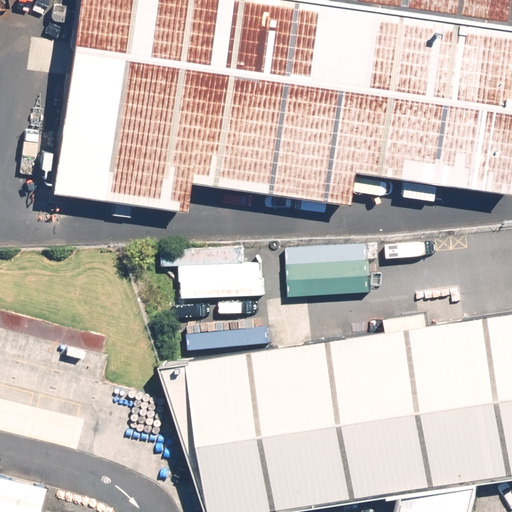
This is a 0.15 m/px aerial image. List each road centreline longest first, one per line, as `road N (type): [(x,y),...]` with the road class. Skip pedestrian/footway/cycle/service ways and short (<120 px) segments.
road 1 (unknown): [(511,200),(295,214),(113,192),(0,141)]
road 2 (unknown): [(0,454),(115,488),(142,511)]
